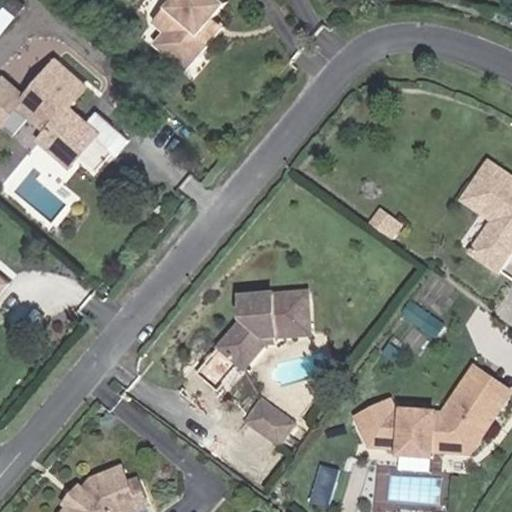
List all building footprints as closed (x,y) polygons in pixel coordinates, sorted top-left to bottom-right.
[(17,16),(26,4),(20,0),(11,0),(6,7),(17,16)] [(215,17),(228,1),(227,0),(172,0),(169,5),(180,15),(166,31),(156,42),(189,69),(218,35),(207,26),(215,17)] [(166,31),(180,15),(169,5),(155,21),(166,31)] [(218,35),(226,26),(215,17),(207,26),(218,35)] [(6,77),(0,83),(0,122),(2,124),(19,105),(49,130),(44,135),(59,148),(56,152),(71,165),(96,136),(118,155),(131,139),(98,111),(88,122),(71,107),(88,87),(57,60),(27,95),(6,77)] [(59,148),(44,135),(40,139),(56,152),(59,148)] [(511,178),(491,164),(476,187),(492,198),(482,212),(497,222),(475,255),(501,272),(511,256),(511,178)] [(482,212),(492,198),(476,187),(466,201),(482,212)] [(394,240),(404,227),(382,211),(373,224),(394,240)] [(0,295),(11,282),(0,272),(0,295)] [(240,364),(266,333),(278,332),(283,329),(313,327),(311,294),(244,299),(246,318),(221,348),(240,364)] [(314,336),(313,327),(283,329),(278,332),(266,333),(240,364),(247,370),(271,342),(281,341),(286,338),(314,336)] [(487,434),(511,397),(511,392),(477,369),(445,415),(398,412),(393,402),(358,418),(373,447),(403,450),(435,452),(448,453),(470,422),(487,434)] [(282,446),(297,425),(264,402),(250,422),(282,446)] [(473,455),(487,434),(470,422),(448,453),(473,455)] [(435,459),(435,452),(403,450),(402,457),(435,459)] [(315,503),(336,507),(343,468),(322,464),(315,503)] [(140,511),(153,507),(141,480),(131,485),(124,470),(96,482),(87,493),(87,500),(80,508),(73,508),(69,511),(140,511)] [(80,508),(87,500),(87,493),(82,489),(68,504),(73,508),(80,508)]
